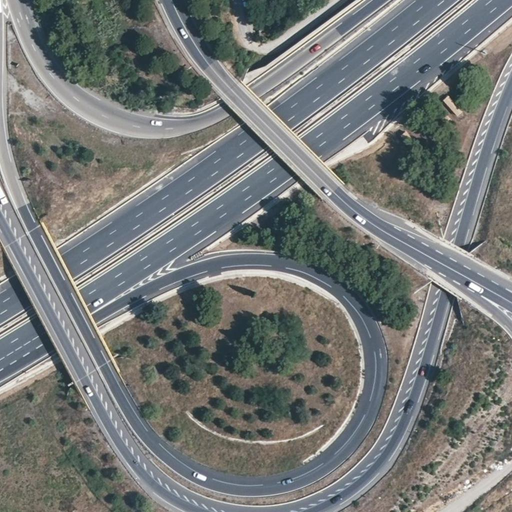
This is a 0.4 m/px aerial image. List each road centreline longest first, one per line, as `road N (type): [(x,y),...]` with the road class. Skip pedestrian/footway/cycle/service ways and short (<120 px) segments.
road 1 (motorway): [(19,342),(170,276),(258,259),(303,267),(349,294),(371,324),(380,357),(367,420),(322,469),(255,490),(187,471),(142,430),(103,365),(34,229),(0,129)]
road 2 (motorway): [(19,342),(245,194),(498,0)]
road 3 (motorway): [(437,0),(213,169),(0,309)]
road 4 (motorway): [(309,511),(362,479),(396,434),(511,82)]
road 5 (motorway): [(379,0),(223,112),(156,128),(110,118),(51,74),(17,0)]
road 6 (secondary): [(473,281),(385,232),(333,190),(210,64),(173,0)]
road 7 (motorway): [(0,220),(135,463),(204,511)]
road 8 (residential): [(238,0),(252,41),(270,47),(343,0)]
